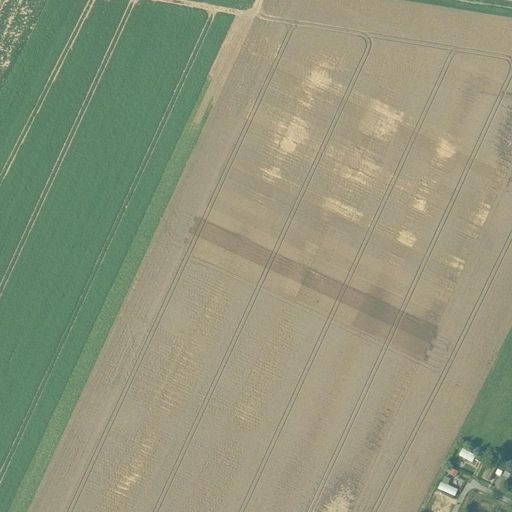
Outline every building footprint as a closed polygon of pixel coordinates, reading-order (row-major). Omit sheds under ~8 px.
[(463,448),(459,456),(473,463),(476,455),(463,448)] [(490,466),(481,474),(488,482),(497,474),(490,466)] [(508,483),(511,475),(511,471),(507,469),(501,480),(508,483)] [(449,485),(451,478),(443,476),(439,490),(456,496),(459,488),(449,485)] [(423,511),(443,511),(444,511),(446,511),(451,502),(432,494),(423,511)]
